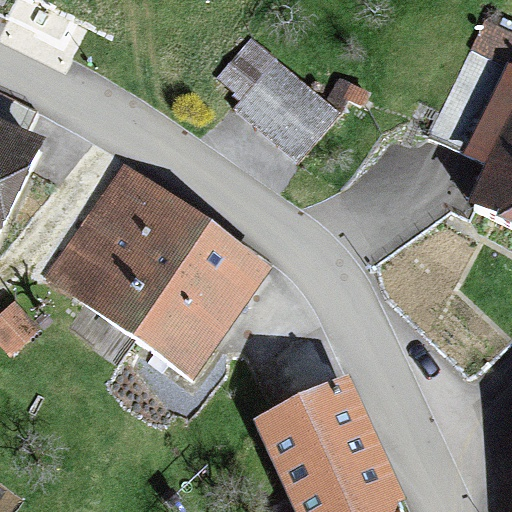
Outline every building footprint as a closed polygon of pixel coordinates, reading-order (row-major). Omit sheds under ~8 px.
[(257,45),(222,85),(302,155),(337,115),(257,45)] [(469,210),(511,229),(511,74),(500,69),(459,158),(487,171),(469,210)] [(0,247),(50,143),(0,119),(0,247)] [(123,170),(50,279),(193,374),(265,265),(123,170)] [(13,305),(0,316),(0,345),(8,355),(36,332),(13,305)] [(402,511),(343,378),(254,417),(296,511),(402,511)]
